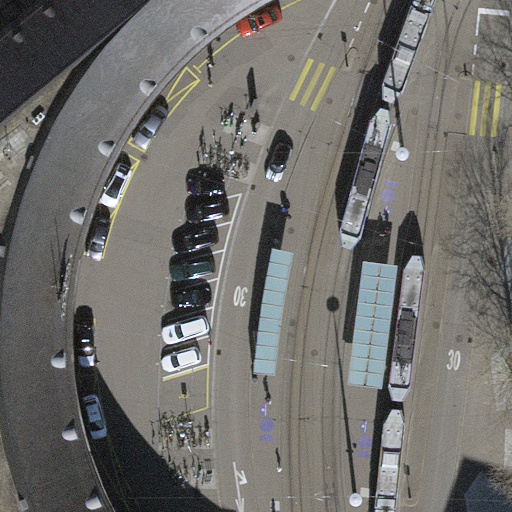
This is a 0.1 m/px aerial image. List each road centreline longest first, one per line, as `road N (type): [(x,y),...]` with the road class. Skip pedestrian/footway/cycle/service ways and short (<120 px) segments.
road 1 (tertiary): [(350,0),(283,146),(243,268),(227,393),(240,511)]
road 2 (tertiary): [(434,511),(492,0)]
